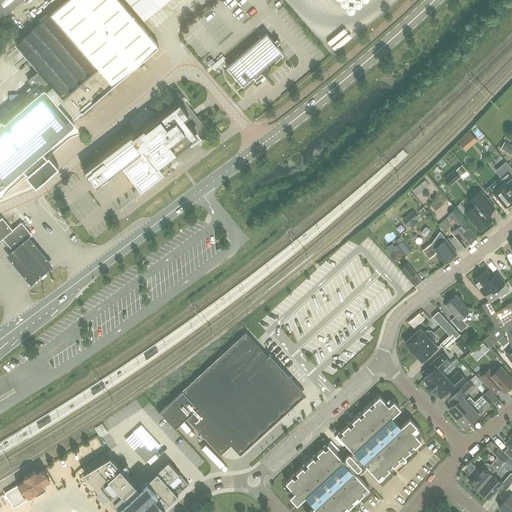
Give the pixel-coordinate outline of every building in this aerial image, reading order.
[(0,0),(0,15),(1,17),(20,0),(0,0)] [(44,87),(72,120),(158,46),(118,0),(66,0),(15,44),(38,70),(32,75),(33,75),(27,80),(35,89),(41,85),(43,88),(44,87)] [(128,0),(144,19),(166,0),(128,0)] [(255,77),(283,54),(266,34),(261,38),(227,67),(242,85),(254,76),(255,77)] [(0,186),(21,168),(43,149),(73,124),(74,122),(73,121),(72,120),(44,87),(43,88),(4,121),(0,116),(0,186)] [(96,187),(122,167),(137,188),(161,171),(158,167),(207,130),(182,98),(141,129),(142,130),(135,136),(133,133),(84,171),(96,187)] [(465,149),(470,145),(465,139),(460,143),(465,149)] [(501,149),(508,152),(511,146),(504,142),(501,149)] [(21,168),(36,185),(57,166),(43,149),(21,168)] [(511,168),(506,162),(496,170),(506,183),(494,193),(505,206),(511,200),(511,168)] [(453,169),(449,172),(455,179),(459,176),(453,169)] [(480,191),(473,197),(467,201),(472,207),(465,212),(479,230),(492,219),(488,214),(494,208),(480,191)] [(455,229),(451,233),(464,248),(477,237),(464,222),(464,221),(454,210),(449,215),(455,222),(452,225),(455,229)] [(11,249),(21,241),(30,233),(21,222),(12,230),(2,218),(0,219),(0,240),(2,238),(11,249)] [(435,253),(436,252),(444,262),(456,253),(440,231),(431,244),(423,250),(429,258),(435,253)] [(26,234),(3,253),(27,282),(51,262),(26,234)] [(400,268),(408,278),(415,273),(407,263),(400,268)] [(501,296),(510,289),(497,273),(491,277),(486,270),(473,279),(484,294),(491,289),(493,292),(496,289),(501,296)] [(455,295),(445,305),(455,316),(450,320),(460,331),(467,325),(460,318),(469,310),(455,295)] [(488,316),(495,329),(506,322),(511,318),(511,304),(511,302),(495,311),(488,316)] [(432,316),(441,326),(446,320),(438,311),(432,316)] [(404,342),(413,352),(433,333),(431,330),(426,330),(424,332),(420,328),(404,342)] [(218,357),(171,400),(187,418),(220,454),(231,445),(237,452),(248,443),(292,402),(259,367),(269,357),(246,331),(218,357)] [(436,335),(433,333),(413,352),(422,361),(437,347),(433,342),(436,340),(436,335)] [(440,344),(444,348),(454,339),(450,334),(440,344)] [(431,387),(445,375),(441,371),(450,362),(442,353),(429,365),(433,369),(423,378),(424,380),(423,382),(424,384),(426,385),(428,384),(431,387)] [(494,382),(503,391),(511,382),(511,378),(500,366),(493,373),(489,369),(480,377),(489,387),(494,382)] [(449,379),(445,375),(431,387),(434,391),(433,393),(434,395),(436,396),(438,395),(440,397),(450,387),(454,392),(467,380),(458,371),(449,379)] [(448,409),(456,419),(474,402),(469,396),(466,400),(462,396),(474,385),(469,380),(447,400),(452,405),(448,409)] [(488,389),(482,395),(490,403),(496,397),(488,389)] [(342,511),(369,488),(358,476),(367,467),(379,479),(421,440),(412,430),(417,426),(409,418),(401,426),(392,416),(400,408),(393,400),(388,405),(379,395),(337,434),(345,443),(348,447),(339,455),(336,452),(327,443),(285,482),(294,492),(289,496),(296,504),(305,496),(314,506),(307,511),(342,511)] [(476,400),(474,402),(456,419),(465,428),(479,414),(483,411),(483,406),(476,400)] [(337,434),(334,437),(343,446),(345,443),(337,434)] [(330,440),(327,443),(336,452),(339,449),(330,440)] [(498,447),(494,452),(497,455),(497,457),(490,465),(487,463),(484,463),(481,465),(468,480),(478,489),(492,474),(508,456),(498,447)] [(168,461),(139,488),(110,456),(83,473),(119,511),(158,511),(189,484),(168,461)] [(49,481),(43,470),(36,474),(35,472),(24,478),(25,480),(4,493),(13,507),(34,495),(35,497),(46,490),(43,485),(49,481)] [(508,486),(511,482),(511,481),(511,473),(510,472),(503,481),(508,486)] [(492,474),(478,489),(489,498),(502,483),(492,474)] [(510,511),(511,510),(511,481),(511,482),(508,486),(501,494),(506,498),(498,506),(504,511),(510,511)]
